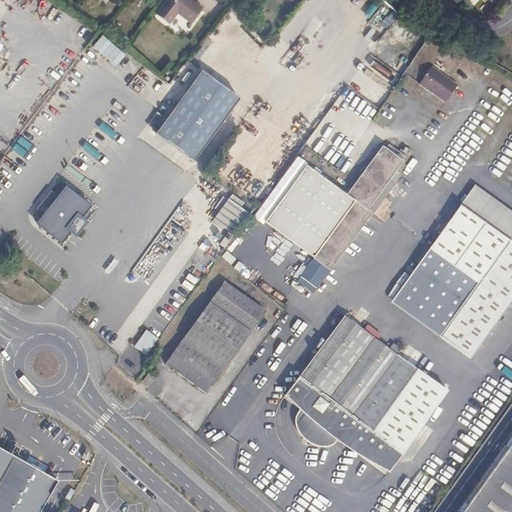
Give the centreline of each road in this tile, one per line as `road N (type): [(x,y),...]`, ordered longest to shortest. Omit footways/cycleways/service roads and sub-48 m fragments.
road 1 (unknown): [(356,511),(244,417),(348,282)]
road 2 (unknown): [(348,282),(402,216),(453,180),(476,178),(511,201)]
road 3 (secondary): [(216,511),(95,403),(77,372)]
road 4 (secondary): [(51,397),(187,511)]
road 5 (unknown): [(465,378),(364,511)]
road 6 (unknown): [(348,282),(465,378)]
road 7 (unknown): [(0,111),(37,47),(0,10)]
